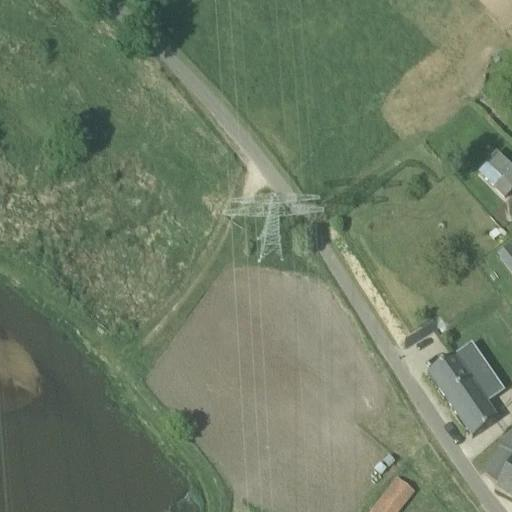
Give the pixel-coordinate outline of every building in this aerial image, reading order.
[(511,192),(511,170),(496,154),(484,165),(511,192)] [(511,247),(496,259),(511,279),(511,277),(511,247)] [(427,375),(471,440),(497,422),(452,357),(427,375)] [(511,434),(503,443),(484,476),(496,488),(494,491),(511,501),(511,434)] [(390,477),(369,511),(396,511),(410,489),(390,477)]
